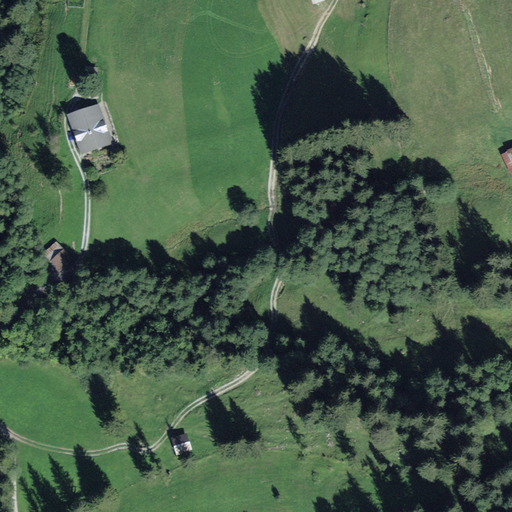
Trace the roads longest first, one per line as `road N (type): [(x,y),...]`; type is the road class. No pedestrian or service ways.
road 1 (track): [(335,0),(278,115),(269,228),(284,271),(274,337),(262,360),(186,410),(148,451),(74,453),(3,428)]
road 2 (track): [(88,0),(78,95),(66,122),(87,187),(84,250),(0,332)]
